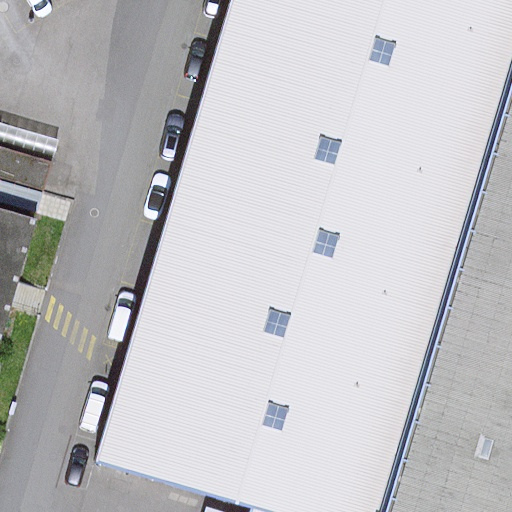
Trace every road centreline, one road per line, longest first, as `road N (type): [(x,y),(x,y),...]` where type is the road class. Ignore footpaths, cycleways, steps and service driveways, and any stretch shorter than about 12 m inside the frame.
road 1 (unknown): [(173,16),(52,371),(30,511)]
road 2 (unknown): [(173,16),(0,90)]
